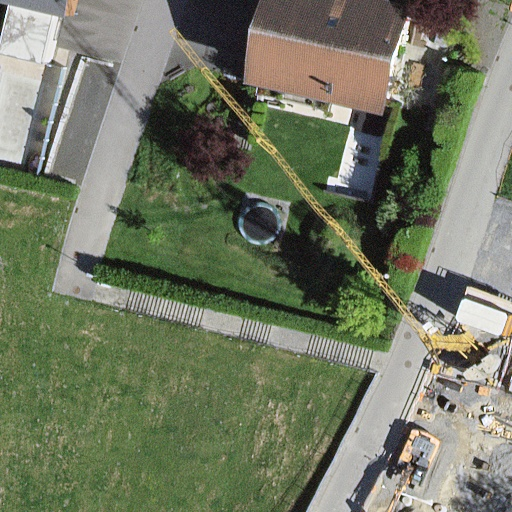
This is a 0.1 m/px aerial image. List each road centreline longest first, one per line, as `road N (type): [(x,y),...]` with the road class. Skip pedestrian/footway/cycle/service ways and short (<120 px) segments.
road 1 (residential): [(346,511),(413,365),(511,84)]
road 2 (residential): [(166,0),(70,282)]
